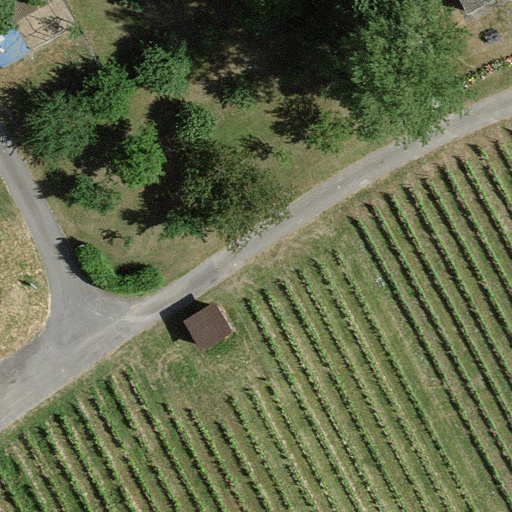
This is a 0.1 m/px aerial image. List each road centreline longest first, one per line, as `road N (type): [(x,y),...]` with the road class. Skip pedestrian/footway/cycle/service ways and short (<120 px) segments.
road 1 (track): [(511,94),(410,137),(293,206),(0,403)]
road 2 (track): [(93,341),(0,158)]
